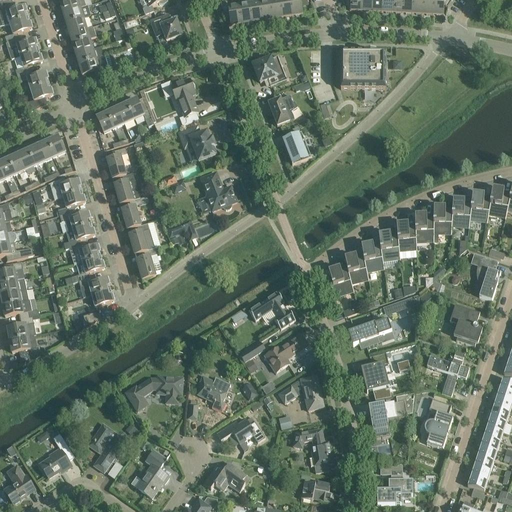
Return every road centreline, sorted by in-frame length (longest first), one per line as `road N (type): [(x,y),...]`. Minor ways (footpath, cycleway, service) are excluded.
road 1 (residential): [(359,511),(353,434),(304,276),(372,225),(461,184),(511,173)]
road 2 (residential): [(0,384),(86,337),(133,300),(75,106)]
road 3 (residential): [(444,511),(511,301)]
road 4 (residential): [(277,199),(218,50)]
road 5 (unclassified): [(75,106),(218,50)]
road 6 (residential): [(28,511),(81,477),(99,480),(137,511)]
road 7 (unclassified): [(218,50),(341,33)]
